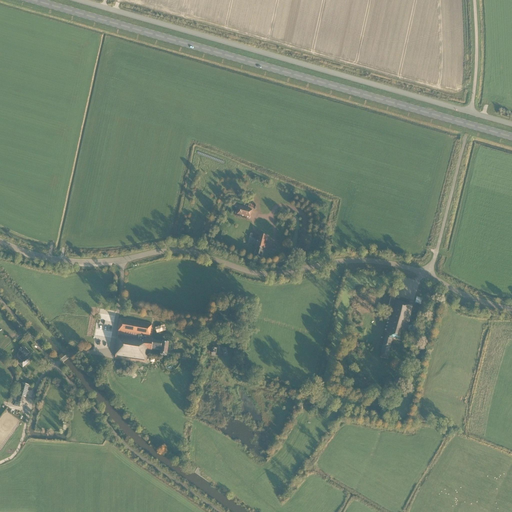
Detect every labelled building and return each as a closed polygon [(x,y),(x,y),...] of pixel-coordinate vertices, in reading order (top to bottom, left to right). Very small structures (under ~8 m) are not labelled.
[(252,210),(239,206),(236,215),(249,219),(252,210)] [(268,237),(259,234),(257,240),(258,241),(258,244),(256,243),(255,248),(256,248),(254,257),(260,259),(263,248),(265,248),(268,237)] [(395,296),(385,294),(381,309),(389,311),(384,334),(385,335),(380,357),(388,359),(391,342),(392,342),(393,339),(404,342),(407,329),(409,332),(412,332),(414,331),(415,328),(414,325),(411,324),(408,326),(412,311),(414,311),(410,324),(419,326),(423,308),(415,306),(413,305),(394,300),(395,296)] [(151,324),(120,318),(115,358),(146,362),(148,350),(151,350),(152,349),(160,350),(160,355),(166,356),(168,343),(153,341),(153,339),(149,338),(151,324)] [(24,349),(22,347),(19,350),(20,351),(19,352),(18,353),(17,354),(17,356),(18,357),(19,358),(21,361),(18,364),(22,368),(28,363),(26,362),(29,359),(27,356),(29,353),(25,348),(24,349)] [(19,395),(18,395),(23,397),(26,397),(29,385),(22,383),(19,395)] [(22,403),(23,397),(18,395),(19,395),(13,393),(11,400),(22,403)]
